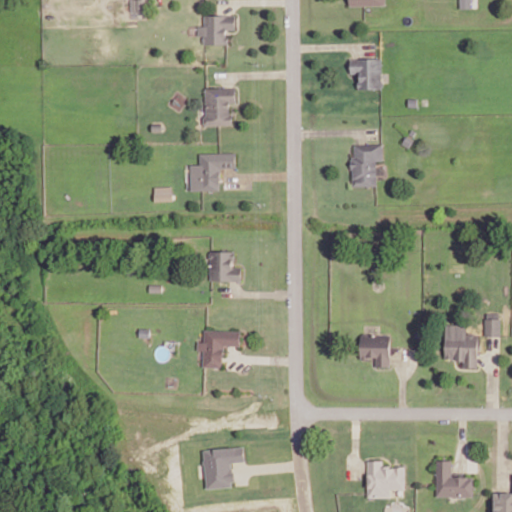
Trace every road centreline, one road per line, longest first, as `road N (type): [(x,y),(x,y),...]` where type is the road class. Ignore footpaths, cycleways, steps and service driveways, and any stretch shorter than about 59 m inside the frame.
road 1 (residential): [(306,511),(293,0)]
road 2 (residential): [(511,412),(298,411)]
